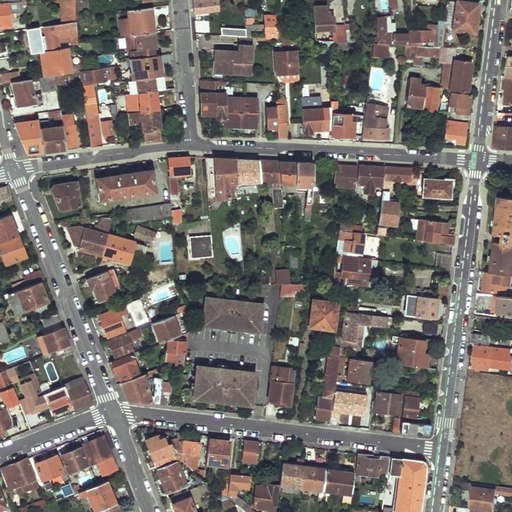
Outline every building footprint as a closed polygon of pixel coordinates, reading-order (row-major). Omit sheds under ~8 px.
[(0,25),(11,25),(9,11),(21,9),(20,0),(0,1),(0,25)] [(63,23),(77,21),(76,16),(75,0),(60,0),(61,1),(63,23)] [(75,0),(76,16),(84,15),(89,15),(87,0),(75,0)] [(194,0),(195,12),(219,10),(218,0),(194,0)] [(373,0),(375,17),(387,16),(386,0),(373,0)] [(396,0),(388,0),(389,8),(397,8),(396,0)] [(456,1),(451,0),(447,29),(452,30),(456,1)] [(456,1),(452,30),(474,33),(477,4),(456,1)] [(131,34),(154,32),(151,7),(128,10),(129,17),(131,34)] [(313,7),(315,30),(334,29),(333,17),(327,17),(326,7),(313,7)] [(275,12),(263,12),(264,21),(252,21),(252,19),(254,19),(254,17),(245,18),(246,38),(252,38),(252,30),(265,31),(266,38),(277,38),(275,12)] [(77,21),(77,24),(85,23),(84,15),(76,16),(77,21)] [(387,16),(375,17),(378,43),(387,44),(404,45),(408,45),(407,34),(398,34),(397,22),(393,22),(392,16),(387,16)] [(128,35),(131,34),(129,17),(119,18),(122,36),(128,35)] [(409,31),(409,45),(441,47),(445,21),(439,20),(439,24),(433,25),(432,31),(424,31),(409,31)] [(48,48),(59,46),(58,40),(66,39),(65,33),(72,32),(73,44),(79,44),(77,24),(77,21),(63,23),(44,26),(46,36),(47,43),(48,48)] [(345,33),(346,41),(356,42),(355,25),(345,24),(345,33)] [(232,29),(232,38),(241,38),(241,30),(232,29)] [(155,40),(154,32),(131,34),(128,35),(129,50),(131,50),(132,57),(154,55),(153,48),(152,40),(155,40)] [(329,37),(329,40),(332,40),(346,41),(345,33),(333,33),(332,37),(329,37)] [(323,45),(322,51),(332,51),(332,47),(332,40),(329,40),(323,40),(323,45)] [(378,43),(374,43),(372,56),(386,57),(387,44),(378,43)] [(414,60),(414,64),(421,64),(421,55),(434,56),(434,51),(447,52),(443,87),(450,88),(454,60),(454,48),(441,47),(409,45),(408,45),(404,45),(403,58),(403,59),(414,60)] [(0,57),(13,55),(12,46),(0,48),(0,57)] [(56,74),(80,70),(79,64),(73,65),(72,57),(70,57),(69,47),(48,50),(50,69),(43,70),(44,76),(56,74)] [(216,52),(215,74),(250,76),(252,47),(239,47),(238,53),(228,53),(216,52)] [(43,70),(50,69),(48,50),(40,51),(43,70)] [(275,53),(277,74),(278,74),(289,73),(290,81),(299,81),(297,51),(275,53)] [(132,57),(129,58),(131,71),(132,79),(154,77),(163,76),(162,70),(164,70),(163,66),(161,66),(160,55),(154,55),(132,57)] [(89,57),(80,58),(81,70),(90,69),(89,57)] [(450,88),(449,92),(467,94),(470,62),(454,60),(450,88)] [(105,67),(107,79),(113,78),(113,79),(116,78),(115,66),(105,67)] [(81,70),(82,82),(107,79),(105,67),(90,69),(81,70)] [(58,86),(82,82),(81,70),(80,70),(56,74),(58,86)] [(0,82),(12,81),(24,79),(22,71),(0,74),(0,82)] [(289,73),(278,74),(283,81),(290,81),(289,73)] [(41,88),(58,86),(56,74),(44,76),(40,77),(41,88)] [(163,76),(154,77),(156,91),(165,89),(163,76)] [(128,80),(129,94),(139,93),(156,91),(154,77),(132,79),(128,80)] [(17,106),(37,103),(32,78),(24,79),(12,81),(17,106)] [(410,78),(407,106),(422,108),(422,111),(437,113),(440,87),(420,85),(420,80),(410,78)] [(200,81),(203,114),(216,115),(216,118),(224,118),(224,126),(256,127),(257,99),(226,98),(227,82),(200,81)] [(82,87),(90,146),(100,145),(94,90),(92,87),(90,85),(82,87)] [(132,104),(133,112),(158,109),(156,91),(139,93),(140,103),(132,104)] [(456,101),(455,112),(468,114),(471,94),(467,94),(449,92),(449,100),(456,101)] [(278,129),(278,138),(287,138),(286,122),(288,121),(286,99),(276,100),(277,112),(278,129)] [(300,101),(303,134),(313,134),(313,130),(323,130),(322,109),(317,109),(316,99),(300,101)] [(388,107),(371,105),(367,105),(367,106),(366,112),(364,127),(365,127),(363,138),(388,139),(388,129),(384,129),(388,107)] [(142,123),(144,141),(162,139),(158,109),(133,112),(129,112),(131,124),(142,123)] [(56,149),(67,148),(62,115),(61,110),(49,111),(49,117),(55,116),(56,125),(40,127),(43,151),(56,149)] [(268,112),(268,128),(278,129),(277,112),(268,112)] [(67,148),(78,147),(75,124),(74,124),(73,113),(62,115),(67,148)] [(332,114),(332,135),(353,137),(354,135),(361,135),(364,116),(332,114)] [(34,152),(43,151),(40,127),(39,118),(14,123),(27,153),(34,152)] [(115,135),(113,121),(101,123),(103,137),(115,135)] [(446,121),(444,137),(456,139),(455,142),(464,143),(467,124),(446,121)] [(511,147),(511,146),(511,124),(497,123),(494,145),(511,147)] [(170,175),(168,175),(169,191),(178,190),(177,180),(175,180),(175,175),(191,173),(189,156),(168,157),(170,175)] [(205,156),(195,156),(197,181),(207,180),(205,156)] [(237,179),(235,158),(221,157),(205,156),(207,180),(209,196),(238,194),(237,179)] [(249,158),(235,158),(237,179),(262,181),(260,159),(249,158)] [(270,159),(260,159),(262,181),(271,181),(274,207),(283,206),(282,201),(282,197),(281,187),(279,160),(270,159)] [(287,160),(279,160),(281,187),(296,189),(295,161),(287,160)] [(304,161),(295,161),(296,189),(306,189),(305,206),(311,207),(313,161),(304,161)] [(335,171),(334,185),(355,187),(357,165),(340,164),(339,172),(335,171)] [(360,164),(358,183),(365,184),(364,191),(373,192),(373,184),(378,185),(381,185),(384,165),(372,165),(360,164)] [(383,185),(383,189),(389,189),(389,186),(389,183),(387,183),(387,179),(410,179),(411,167),(397,166),(386,165),(383,185)] [(152,168),(97,176),(100,198),(155,190),(152,168)] [(424,179),(423,196),(451,197),(452,184),(447,184),(447,180),(424,179)] [(55,183),(53,188),(61,208),(80,205),(77,180),(55,183)] [(207,180),(197,181),(198,195),(204,194),(204,196),(209,196),(207,180)] [(495,238),(491,270),(511,273),(511,196),(500,195),(496,232),(505,234),(504,240),(495,238)] [(381,200),(378,222),(395,224),(398,201),(387,200),(381,200)] [(170,202),(130,208),(131,212),(133,221),(172,216),(171,210),(170,202)] [(178,209),(171,210),(172,216),(173,224),(179,223),(178,209)] [(115,214),(116,223),(133,221),(131,212),(115,214)] [(11,214),(0,217),(0,241),(18,234),(11,214)] [(79,245),(78,247),(102,254),(113,217),(102,218),(100,227),(105,229),(104,232),(84,227),(78,225),(68,227),(74,243),(79,245)] [(113,217),(102,254),(131,262),(137,242),(109,234),(113,217)] [(419,217),(416,238),(454,243),(455,235),(447,234),(449,221),(419,217)] [(341,219),(340,229),(350,230),(351,221),(341,219)] [(351,221),(350,230),(363,231),(363,225),(355,224),(355,221),(351,221)] [(140,222),(135,235),(153,241),(155,234),(156,231),(158,225),(149,222),(148,225),(140,222)] [(378,225),(377,234),(384,234),(385,226),(378,225)] [(363,231),(350,230),(340,229),(337,254),(343,255),(346,255),(347,250),(362,252),(365,232),(363,231)] [(18,234),(0,241),(0,249),(6,264),(26,256),(18,234)] [(212,236),(190,238),(192,259),(213,257),(212,236)] [(435,267),(450,270),(452,255),(438,253),(435,267)] [(336,271),(334,285),(339,285),(339,282),(343,255),(337,254),(334,271),(336,271)] [(346,255),(343,255),(339,282),(357,284),(360,257),(346,255)] [(114,267),(87,278),(96,301),(123,291),(114,267)] [(26,279),(8,286),(10,292),(17,289),(40,280),(44,278),(41,269),(25,275),(26,279)] [(289,269),(276,270),(277,284),(282,284),(290,284),(289,276),(289,269)] [(486,272),(484,291),(506,293),(507,283),(504,282),(505,275),(486,272)] [(270,276),(254,275),(254,283),(270,283),(270,276)] [(298,276),(289,276),(290,284),(298,284),(298,276)] [(40,280),(17,289),(19,293),(21,300),(25,309),(33,306),(48,300),(40,280)] [(10,292),(5,294),(6,298),(9,297),(19,293),(17,289),(10,292)] [(19,293),(9,297),(12,303),(21,300),(19,293)] [(407,294),(406,300),(417,301),(415,316),(436,318),(438,298),(407,294)] [(511,296),(496,294),(493,310),(511,312),(511,296)] [(221,298),(207,296),(204,324),(213,325),(222,326),(228,327),(236,328),(243,329),(251,330),(260,331),(264,303),(250,301),(240,300),(231,299),(221,298)] [(149,320),(140,297),(124,303),(125,305),(99,315),(107,336),(125,329),(120,315),(130,311),(135,325),(149,320)] [(313,299),(309,327),(334,330),(337,302),(313,299)] [(51,309),(48,300),(33,306),(36,314),(51,309)] [(182,311),(184,317),(189,314),(190,308),(182,311)] [(363,324),(386,327),(388,316),(358,312),(344,311),(341,336),(338,357),(344,358),(345,349),(360,351),(361,339),(357,338),(358,324),(363,324)] [(58,313),(43,318),(46,326),(61,320),(58,313)] [(173,314),(154,321),(161,342),(169,339),(175,336),(181,334),(173,314)] [(4,321),(0,322),(0,343),(11,340),(4,321)] [(436,333),(438,324),(425,322),(424,331),(436,333)] [(63,326),(43,334),(50,352),(70,344),(66,333),(63,326)] [(140,327),(127,331),(130,341),(143,336),(140,327)] [(127,331),(108,338),(116,357),(134,350),(130,341),(127,331)] [(472,333),(471,343),(477,344),(511,349),(511,347),(511,341),(491,338),(491,335),(472,333)] [(43,334),(38,336),(45,353),(50,352),(43,334)] [(330,355),(326,376),(335,377),(336,370),(338,357),(341,336),(332,335),(331,344),(326,344),(324,354),(330,355)] [(402,337),(398,364),(414,365),(421,366),(429,367),(433,340),(402,337)] [(184,354),(185,340),(169,339),(166,360),(174,361),(174,366),(184,367),(185,354),(184,354)] [(477,344),(473,368),(489,370),(490,366),(511,368),(511,348),(511,349),(477,344)] [(381,362),(382,349),(367,348),(366,360),(371,361),(381,362)] [(381,362),(393,363),(395,351),(382,349),(381,362)] [(139,350),(109,362),(113,372),(118,370),(122,382),(141,374),(135,356),(141,354),(139,350)] [(40,358),(33,360),(36,368),(43,365),(40,358)] [(350,358),(347,381),(368,383),(371,361),(366,360),(350,358)] [(216,367),(198,364),(194,397),(211,399),(212,398),(220,399),(220,400),(234,402),(234,401),(242,402),(242,403),(251,404),(253,387),(254,379),(255,372),(230,368),(216,367)] [(272,381),(269,402),(290,405),(296,368),(271,365),(269,380),(272,381)] [(420,374),(421,366),(414,365),(412,377),(419,377),(420,374)] [(13,366),(6,368),(9,375),(16,373),(13,366)] [(421,366),(420,374),(437,376),(438,368),(429,367),(421,366)] [(164,367),(144,373),(145,377),(160,372),(160,378),(163,378),(164,367)] [(6,368),(0,370),(0,389),(0,390),(13,385),(11,381),(9,375),(6,368)] [(35,371),(18,378),(26,396),(30,408),(39,405),(38,402),(45,398),(44,394),(35,371)] [(16,373),(9,375),(11,381),(18,378),(16,373)] [(141,374),(122,382),(127,395),(129,401),(153,404),(145,377),(144,373),(141,374)] [(317,375),(309,374),(307,387),(316,388),(317,375)] [(75,387),(85,383),(83,376),(72,380),(75,387)] [(319,397),(316,419),(330,420),(334,387),(335,377),(326,376),(324,397),(319,397)] [(153,377),(152,382),(154,385),(153,398),(160,399),(163,380),(163,378),(160,378),(153,377)] [(72,380),(64,383),(65,385),(69,396),(74,408),(92,400),(85,383),(75,387),(72,380)] [(160,399),(160,405),(168,406),(172,381),(163,380),(160,399)] [(65,385),(44,394),(45,398),(48,405),(52,414),(70,407),(66,397),(69,396),(65,385)] [(334,387),(330,420),(339,422),(341,411),(365,414),(366,400),(367,391),(334,387)] [(377,391),(374,411),(399,414),(401,394),(398,393),(377,391)] [(402,418),(401,420),(410,421),(410,415),(412,415),(415,396),(405,394),(402,418)] [(26,396),(19,399),(25,414),(32,411),(30,408),(26,396)] [(45,398),(38,402),(39,405),(40,408),(48,405),(45,398)] [(0,432),(2,432),(1,429),(12,425),(3,403),(0,404),(0,432)] [(395,417),(393,430),(400,431),(401,420),(402,418),(395,417)] [(400,431),(400,432),(410,433),(430,436),(432,423),(410,421),(401,420),(400,431)] [(163,433),(145,440),(156,468),(171,463),(170,461),(172,460),(181,458),(183,441),(184,433),(178,432),(178,436),(177,442),(170,445),(167,446),(163,433)] [(104,435),(83,443),(91,463),(112,455),(104,435)] [(168,440),(170,445),(177,442),(178,436),(168,440)] [(212,439),(209,464),(227,467),(230,441),(212,439)] [(246,440),(243,462),(257,464),(260,442),(246,440)] [(181,462),(193,472),(204,482),(206,468),(198,467),(201,444),(183,441),(181,458),(181,462)] [(82,448),(62,455),(70,478),(73,477),(71,470),(79,468),(81,475),(92,471),(89,463),(88,464),(82,448)] [(354,473),(353,481),(365,483),(365,479),(360,478),(361,475),(377,477),(377,473),(387,474),(388,457),(374,455),(359,453),(356,473),(354,473)] [(56,454),(35,462),(42,480),(60,473),(63,480),(67,478),(65,472),(64,472),(56,454)] [(391,457),(389,475),(400,476),(399,483),(396,483),(395,486),(398,486),(395,511),(419,511),(422,492),(425,465),(421,461),(391,457)] [(14,463),(0,468),(0,469),(9,491),(14,490),(13,487),(15,486),(35,478),(27,458),(14,463)] [(174,464),(157,470),(168,499),(207,483),(204,482),(193,472),(189,478),(193,482),(186,484),(178,462),(181,462),(181,458),(172,460),(174,464)] [(282,464),(278,497),(284,498),(284,492),(282,491),(283,485),(301,488),(304,466),(304,460),(297,459),(296,465),(282,464)] [(304,466),(301,488),(318,491),(318,498),(321,499),(322,495),(325,469),(304,466)] [(325,469),(322,495),(325,495),(326,492),(351,495),(353,481),(354,473),(325,469)] [(228,488),(226,499),(227,500),(233,505),(235,506),(238,509),(242,511),(250,511),(251,507),(236,496),(237,488),(248,489),(249,479),(230,476),(228,488)] [(35,478),(15,486),(18,494),(39,486),(35,478)] [(80,491),(77,492),(80,497),(87,494),(94,511),(95,511),(116,504),(107,480),(80,491)] [(454,480),(453,488),(472,491),(470,509),(487,511),(493,511),(495,493),(511,494),(511,487),(496,485),(495,489),(473,486),(474,482),(454,480)] [(58,489),(61,497),(73,493),(70,484),(58,489)] [(77,484),(71,486),(74,493),(77,492),(80,491),(77,484)] [(257,486),(254,509),(272,511),(274,511),(278,486),(268,485),(268,487),(257,486)] [(200,511),(194,495),(173,504),(175,511),(200,511)] [(44,500),(20,509),(20,511),(27,511),(46,504),(44,500)]
